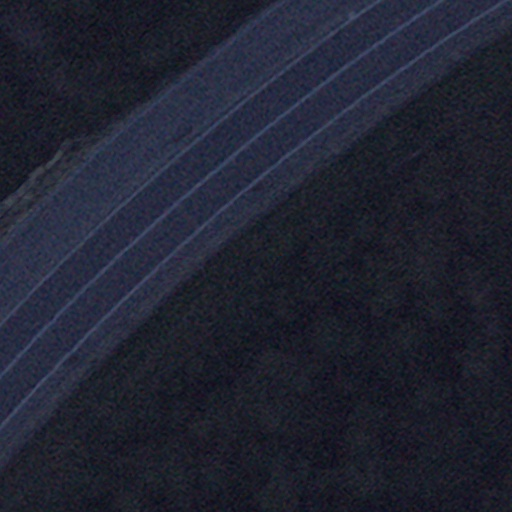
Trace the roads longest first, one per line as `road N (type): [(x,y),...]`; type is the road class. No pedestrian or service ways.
road 1 (secondary): [(458,0),(155,233),(0,393)]
road 2 (unclassified): [(326,0),(209,83),(0,284)]
